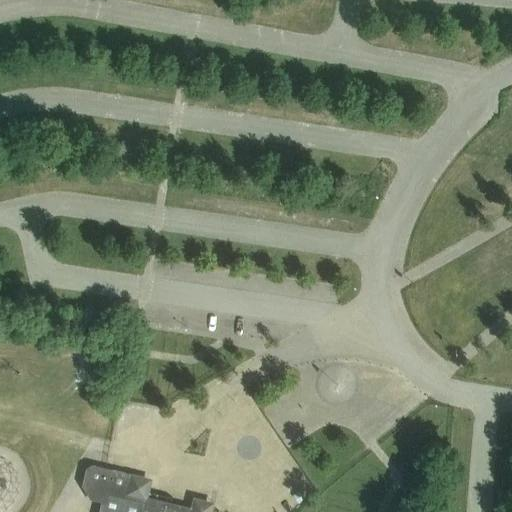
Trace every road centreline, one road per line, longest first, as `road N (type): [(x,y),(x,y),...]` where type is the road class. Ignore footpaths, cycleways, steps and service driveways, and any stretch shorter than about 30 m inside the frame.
road 1 (unclassified): [(511,66),(465,97),(423,155),(386,251),(385,275),(400,344),(437,381),(511,403)]
road 2 (unknown): [(332,310),(292,353),(120,449)]
